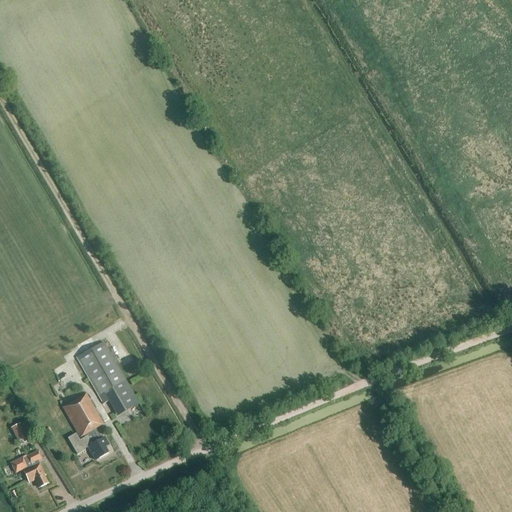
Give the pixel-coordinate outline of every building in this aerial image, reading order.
[(103,343),(76,359),(103,405),(108,402),(117,417),(139,404),(103,343)] [(94,410),(86,395),(62,408),(80,439),(85,435),(86,437),(79,441),(79,442),(71,446),(77,456),(85,451),(85,450),(88,448),(95,461),(108,454),(105,448),(109,446),(104,438),(100,441),(94,430),(103,425),(97,415),(96,416),(93,410),(94,410)] [(14,427),(11,429),(18,443),(26,439),(27,438),(20,424),(19,425),(14,427)] [(48,439),(54,436),(49,428),(44,431),(48,439)] [(26,456),(10,464),(15,474),(23,471),(24,472),(29,484),(35,481),(39,489),(47,485),(43,477),(45,476),(38,461),(42,459),(38,452),(27,457),(26,456)]
